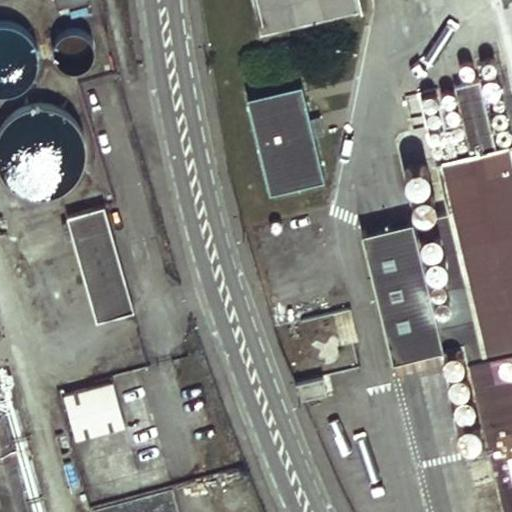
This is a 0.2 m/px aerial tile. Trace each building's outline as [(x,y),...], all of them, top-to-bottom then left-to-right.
[(358,2),(357,0),(254,0),(260,26),(358,2)] [(6,14),(1,14),(0,14),(0,87),(1,88),(6,88),(10,87),(15,86),(19,84),(23,82),(27,79),(30,77),(33,73),(36,69),(38,65),(39,60),(40,56),(40,51),(40,47),(39,42),(38,38),(36,33),(34,30),(31,26),(27,23),(23,20),(20,18),(15,16),(11,15),(6,14)] [(81,24),(76,23),(71,24),(66,26),(62,28),(58,33),(56,37),(55,42),(56,48),(57,52),(60,57),(64,60),(68,63),(73,64),(78,64),(83,63),(88,60),(92,57),(94,53),(96,48),(96,43),(96,38),(93,33),(90,29),(86,26),(81,24)] [(309,109),(301,73),(245,87),(270,183),(324,169),(315,127),(309,109)] [(40,103),(34,103),(29,104),(23,105),(18,107),(13,110),(9,113),(5,117),(1,122),(0,122),(0,173),(0,174),(4,178),(8,182),(13,185),(18,188),(23,190),(28,192),(33,193),(39,193),(45,192),(50,191),(56,189),(60,186),(65,183),(69,179),(73,175),(76,170),(78,165),(80,160),(81,154),(81,148),(81,143),(80,137),(78,132),(76,127),(73,122),(70,118),(66,114),(61,110),(56,108),(51,105),(46,104),(40,103)] [(324,125),(319,106),(309,109),(315,127),(324,125)] [(511,511),(511,140),(422,159),(439,234),(369,251),(393,350),(463,335),(503,511),(511,511)] [(130,307),(100,203),(63,214),(92,319),(130,307)] [(345,305),(332,308),(339,335),(355,331),(348,304),(345,305)] [(314,333),(311,332),(307,333),(304,334),(301,336),(299,339),(297,342),(296,346),(296,350),(297,353),(300,356),(302,358),(305,360),(309,361),(312,361),(316,360),(319,359),(322,356),(324,353),(325,350),(325,346),(324,343),(323,339),(321,336),(318,334),(314,333)] [(449,344),(447,344),(444,344),(442,345),(440,346),(438,348),(437,350),(436,353),(436,355),(437,357),(439,360),(440,361),(443,362),(445,363),(448,363),(450,362),(452,361),(454,360),(455,358),(456,355),(456,353),(456,350),(455,348),(453,346),(451,345),(449,344)] [(455,368),(452,368),(450,368),(448,369),(446,370),(444,372),(443,375),(443,377),(443,379),(443,382),(445,384),(447,386),(449,387),(451,387),(454,387),(456,387),(458,386),(460,384),(461,382),(462,380),(462,377),(462,375),(461,373),(459,371),(457,369),(455,368)] [(119,425),(108,381),(61,395),(72,438),(119,425)] [(460,392),(458,392),(455,392),(453,393),(451,394),(449,396),(448,398),(448,401),(448,403),(449,406),(450,408),(452,410),(454,411),(456,411),(459,411),(461,411),(463,410),(465,408),(466,406),(467,403),(468,401),(467,398),(466,396),(465,394),(462,393),(460,392)] [(475,432),(473,432),(470,432),(468,433),(466,434),(464,436),(463,438),(463,441),(463,443),(464,446),(465,448),(467,450),(469,451),(471,451),(474,451),(476,451),(478,450),(480,448),(481,446),(482,443),(482,441),(482,438),(481,436),(479,434),(477,433),(475,432)] [(483,463),(481,462),(479,462),(477,463),(474,465),(473,466),(472,468),(472,471),(472,473),(473,475),(474,477),(475,478),(477,480),(480,480),(482,480),(484,480),(486,479),(488,477),(489,475),(490,473),(490,471),(489,469),(489,467),(487,465),(485,463),(483,463)]
